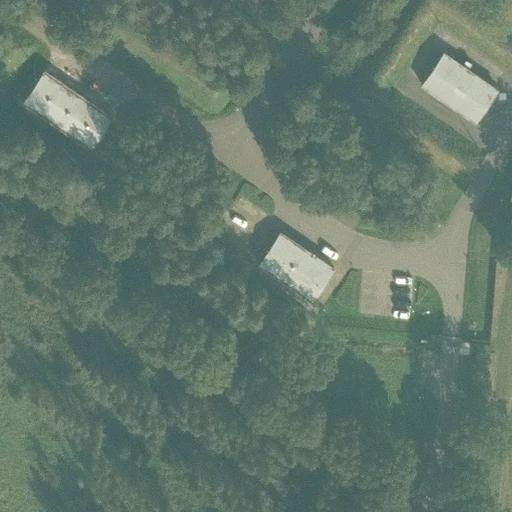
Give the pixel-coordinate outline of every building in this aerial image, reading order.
[(511,0),(501,0),(502,8),(511,7),(511,0)] [(473,124),(497,88),(442,50),(418,86),(473,124)] [(43,68),(20,103),(89,150),(112,115),(43,68)] [(209,205),(201,217),(209,222),(217,210),(209,205)] [(200,238),(204,231),(194,225),(190,232),(200,238)] [(311,303),(334,267),(278,229),(255,265),(311,303)]
